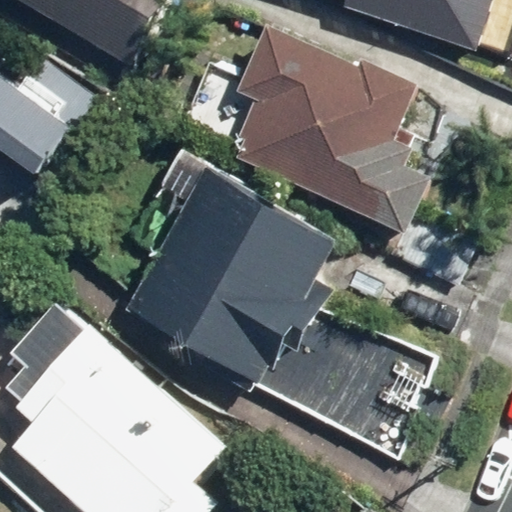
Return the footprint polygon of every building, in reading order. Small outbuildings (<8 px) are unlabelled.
[(182,0),(0,0),(0,14),(129,90),(182,0)] [(346,0),(343,8),(475,51),(491,0),(346,0)] [(256,143),(248,161),(415,239),(442,182),(414,169),(422,152),(418,151),(424,138),(410,131),(429,90),(369,62),(365,70),(276,29),(246,93),(266,102),(248,139),(256,143)] [(0,144),(49,180),(83,133),(0,72),(0,144)] [(350,245),(220,169),(137,311),(204,351),(199,361),(258,395),(264,386),(266,387),(350,245)] [(236,450),(100,328),(97,332),(65,304),(18,357),(32,370),(13,392),(28,406),(24,410),(41,425),(19,450),(89,511),(223,511),(229,506),(205,485),(236,450)]
